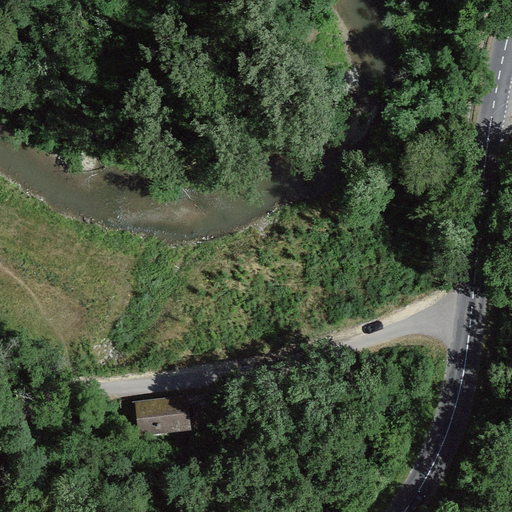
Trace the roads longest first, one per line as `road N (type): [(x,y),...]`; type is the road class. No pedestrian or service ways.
road 1 (tertiary): [(403,511),(454,412),(511,26)]
road 2 (track): [(0,420),(60,396),(252,371),(472,309)]
